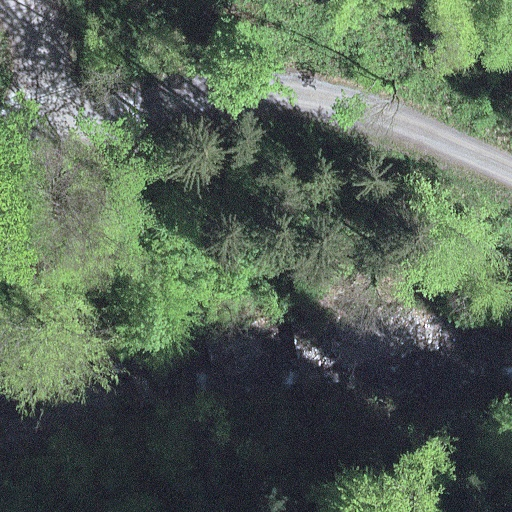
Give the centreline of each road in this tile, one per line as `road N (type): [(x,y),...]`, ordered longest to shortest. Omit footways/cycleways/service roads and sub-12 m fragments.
road 1 (track): [(511,164),(355,106),(252,84),(69,123)]
road 2 (track): [(17,0),(56,30),(69,123)]
